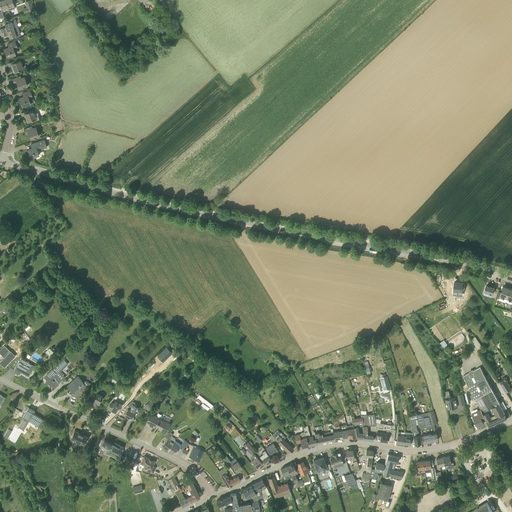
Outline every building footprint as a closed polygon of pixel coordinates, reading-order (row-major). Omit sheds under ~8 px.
[(12,0),(5,0),(8,8),(9,11),(15,9),(12,0)] [(30,0),(25,2),(26,7),(23,8),(25,13),(34,10),(31,0),(30,0)] [(6,27),(0,29),(0,31),(0,33),(18,27),(14,17),(8,19),(9,22),(5,23),(6,27)] [(21,36),(18,27),(0,33),(2,37),(9,34),(10,38),(12,38),(12,39),(21,36)] [(16,48),(17,48),(15,41),(8,44),(9,47),(4,49),(5,49),(6,51),(5,51),(7,57),(15,54),(16,54),(14,49),(17,49),(16,48)] [(23,68),(20,60),(19,56),(13,58),(14,60),(8,62),(9,66),(12,65),(14,72),(20,70),(20,69),(23,68)] [(24,87),(24,86),(27,85),(24,77),(26,76),(26,74),(13,78),(14,83),(17,82),(19,89),(24,87)] [(35,103),(34,100),(32,99),(29,100),(29,98),(32,97),(30,90),(22,93),(24,96),(19,98),(22,106),(29,104),(30,105),(35,103)] [(41,120),(38,112),(35,114),(33,110),(28,112),(27,110),(21,112),(23,116),(25,115),(28,122),(32,120),(33,122),(41,120)] [(36,137),(36,136),(39,135),(36,127),(32,128),(32,126),(24,128),(25,132),(28,131),(31,139),(36,137)] [(31,144),(32,148),(28,149),(28,150),(29,151),(28,152),(31,158),(39,155),(37,150),(40,148),(41,149),(47,147),(44,140),(38,142),(31,144)] [(455,282),(454,290),(462,291),(463,282),(462,282),(461,282),(455,282)] [(493,294),(495,288),(486,285),(484,292),(485,292),(484,294),(489,296),(490,293),(493,294)] [(503,286),(501,293),(498,292),(497,298),(499,299),(500,297),(507,299),(510,289),(503,286)] [(476,336),(472,338),(479,349),(483,347),(476,336)] [(13,359),(2,348),(0,349),(0,353),(4,358),(0,361),(0,362),(5,367),(13,359)] [(31,372),(34,366),(21,358),(18,357),(8,367),(14,370),(18,372),(19,370),(29,376),(31,372)] [(55,386),(62,379),(57,375),(60,372),(68,364),(63,359),(52,370),(51,369),(46,375),(46,376),(44,378),(46,380),(48,381),(47,383),(55,386)] [(505,413),(505,411),(502,406),(500,404),(500,403),(481,367),(473,370),(474,371),(470,373),(470,372),(465,375),(463,376),(475,398),(481,410),(486,419),(490,426),(496,423),(494,418),(505,413)] [(82,390),(87,386),(84,383),(85,382),(79,376),(68,386),(71,389),(74,393),(74,394),(79,397),(80,394),(83,392),(82,390)] [(387,376),(380,378),(384,390),(390,388),(387,376)] [(509,385),(504,378),(499,382),(503,388),(509,385)] [(104,396),(95,392),(91,402),(94,404),(95,402),(99,404),(101,399),(103,399),(104,396)] [(457,407),(455,397),(446,400),(448,409),(457,407)] [(213,406),(204,398),(201,401),(203,403),(207,406),(211,409),(213,406)] [(120,409),(122,404),(115,401),(114,403),(112,402),(110,405),(108,409),(116,412),(118,408),(120,409)] [(128,417),(128,418),(132,419),(134,414),(135,413),(135,411),(137,411),(139,407),(139,406),(132,404),(131,406),(130,410),(128,409),(125,415),(128,417)] [(420,429),(434,426),(434,424),(437,423),(433,411),(432,406),(429,407),(430,412),(427,412),(417,414),(418,421),(419,425),(420,427),(420,429)] [(43,419),(33,413),(35,411),(29,408),(23,418),(19,426),(24,429),(29,421),(30,422),(34,425),(38,427),(43,419)] [(483,420),(486,419),(481,410),(472,414),(478,426),(484,423),(483,420)] [(496,423),(507,418),(511,416),(508,410),(505,411),(505,413),(494,418),(496,423)] [(152,428),(153,425),(156,427),(160,419),(150,414),(145,425),(152,428)] [(375,422),(374,414),(360,415),(361,418),(362,418),(362,422),(363,426),(367,426),(376,425),(375,422)] [(417,427),(416,426),(419,425),(417,414),(409,416),(410,420),(413,433),(414,443),(415,445),(421,443),(418,432),(418,431),(417,431),(417,427)] [(358,427),(359,426),(359,423),(362,422),(362,418),(361,418),(355,419),(354,416),(351,416),(352,420),(353,424),(352,424),(353,427),(355,437),(363,438),(363,432),(359,431),(358,427)] [(167,430),(170,423),(160,419),(156,427),(162,430),(163,429),(167,430)] [(394,442),(395,430),(391,429),(392,425),(383,423),(381,435),(380,440),(394,442)] [(355,437),(353,427),(352,424),(346,426),(348,437),(350,436),(350,437),(355,437)] [(341,426),(341,430),(340,430),(342,438),(348,437),(346,426),(346,425),(341,426)] [(317,443),(315,435),(310,436),(307,426),(304,428),(305,432),(309,445),(317,443)] [(373,436),(368,435),(367,426),(363,426),(363,432),(363,438),(363,439),(373,440),(373,436)] [(438,440),(436,432),(434,426),(420,429),(423,443),(438,440)] [(335,439),(333,432),(333,429),(331,429),(331,432),(323,434),(324,436),(325,441),(335,439)] [(340,430),(333,432),(335,439),(342,438),(340,430)] [(87,436),(74,431),(71,438),(71,439),(74,440),(74,441),(80,444),(80,443),(84,445),(87,436)] [(175,440),(175,439),(171,437),(173,434),(170,432),(162,440),(166,442),(163,447),(168,450),(173,442),(175,440)] [(297,443),(301,442),(303,447),(309,445),(305,432),(302,433),(301,434),(295,436),(297,443)] [(325,441),(324,436),(323,436),(322,434),(319,434),(319,432),(315,433),(315,435),(317,443),(325,441)] [(413,433),(404,432),(403,443),(410,444),(410,442),(414,443),(413,433)] [(286,438),(281,433),(275,438),(279,443),(289,452),(293,449),(284,440),(286,438)] [(277,449),(275,445),(279,443),(275,438),(272,435),(269,436),(271,440),(265,444),(266,447),(270,453),(277,449)] [(124,446),(114,442),(113,444),(105,439),(101,446),(121,456),(124,446)] [(176,453),(180,447),(173,442),(168,450),(173,453),(174,452),(176,453)] [(252,447),(251,446),(248,442),(244,445),(248,450),(251,453),(254,450),(252,447)] [(194,446),(190,456),(199,460),(203,450),(201,449),(201,448),(195,445),(194,446)] [(271,458),(265,449),(262,451),(263,453),(259,456),(265,463),(271,458)] [(352,449),(346,450),(348,460),(352,460),(354,465),(352,466),(354,472),(360,470),(360,469),(362,468),(359,461),(357,461),(355,457),(354,457),(352,449)] [(371,469),(373,451),(366,450),(366,455),(368,456),(366,473),(363,473),(362,480),(370,481),(370,478),(371,469)] [(330,458),(332,464),(334,468),(338,467),(337,462),(342,461),(340,453),(339,452),(337,453),(335,453),(334,453),(331,454),(331,455),(332,457),(330,458)] [(263,463),(255,454),(253,456),(250,459),(252,460),(252,461),(258,468),(263,463)] [(397,462),(398,457),(389,455),(384,474),(401,478),(403,472),(393,469),(394,462),(397,462)] [(443,457),(445,465),(446,469),(455,467),(454,462),(451,462),(449,455),(443,457)] [(144,456),(141,464),(149,467),(147,470),(153,473),(156,467),(153,466),(155,461),(144,456)] [(242,468),(237,461),(235,458),(231,462),(227,456),(224,458),(229,465),(231,463),(232,465),(237,472),(242,468)] [(323,456),(313,460),(314,463),(312,463),(315,473),(321,471),(321,469),(326,467),(323,456)] [(436,458),(439,470),(442,469),(441,466),(445,465),(443,457),(436,458)] [(431,471),(430,460),(423,461),(424,468),(425,472),(431,471)] [(310,481),(305,468),(303,461),(297,463),(301,473),(303,479),(302,480),(304,486),(305,486),(304,485),(310,483),(310,481)] [(382,471),(384,464),(377,462),(375,470),(371,469),(370,478),(376,480),(378,471),(382,471)] [(294,472),(297,471),(293,463),(287,466),(290,473),(293,477),(297,487),(300,486),(300,488),(304,486),(302,480),(298,481),(296,476),(294,472)] [(287,474),(290,473),(287,466),(281,469),(285,477),(287,475),(287,474)] [(238,476),(230,480),(225,473),(221,476),(228,487),(232,485),(240,481),(238,476)] [(356,483),(352,473),(350,473),(345,475),(349,486),(356,483)] [(178,484),(174,476),(169,480),(172,487),(173,487),(176,485),(178,484)] [(275,497),(291,492),(287,483),(278,486),(274,476),(269,478),(275,497)] [(268,489),(267,486),(266,486),(262,479),(257,481),(261,489),(262,494),(263,499),(264,500),(268,498),(267,495),(265,490),(268,489)] [(363,490),(359,480),(356,481),(364,499),(366,494),(363,493),(363,491),(363,490)] [(187,482),(180,487),(180,488),(181,491),(188,487),(189,489),(195,487),(193,484),(191,481),(187,482)] [(262,494),(261,489),(257,481),(252,484),(256,493),(257,496),(262,494)] [(391,485),(381,482),(377,497),(388,500),(391,485)] [(143,491),(141,484),(133,486),(135,493),(143,491)] [(172,487),(169,489),(167,490),(169,494),(175,491),(180,488),(180,487),(178,484),(176,485),(173,487),(172,487)] [(254,502),(250,503),(252,509),(260,508),(257,496),(256,493),(252,484),(246,487),(249,491),(248,492),(251,495),(254,502)] [(189,489),(192,495),(187,497),(190,502),(200,497),(195,487),(189,489)] [(251,495),(248,492),(249,491),(246,487),(243,490),(243,491),(241,492),(245,500),(248,498),(247,497),(251,495)] [(181,491),(180,488),(175,491),(183,506),(190,502),(187,497),(185,498),(181,491)] [(237,511),(241,511),(243,511),(242,505),(238,505),(236,493),(230,494),(231,495),(232,500),(233,507),(232,507),(233,511),(237,511)] [(226,502),(228,501),(227,497),(217,501),(221,511),(229,511),(229,508),(225,509),(224,507),(227,506),(226,502)] [(499,511),(498,509),(493,511),(487,502),(471,511),(499,511)]
